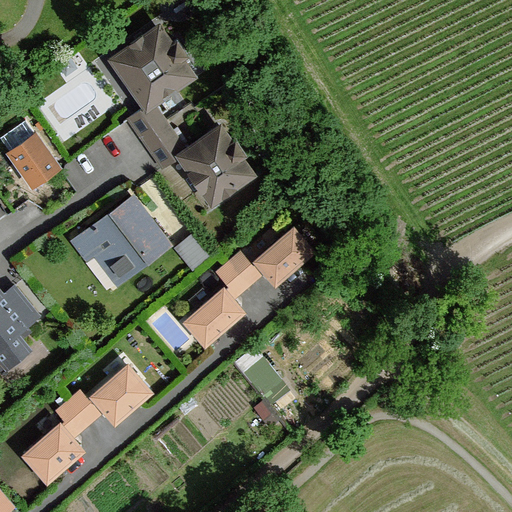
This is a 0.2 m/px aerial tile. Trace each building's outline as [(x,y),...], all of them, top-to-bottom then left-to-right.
[(162,25),(113,59),(149,110),(197,75),(162,25)] [(224,125),(181,153),(215,205),(258,176),(224,125)] [(63,167),(37,130),(7,151),(34,188),(63,167)] [(134,190),(69,239),(85,261),(93,253),(118,284),(173,241),(134,190)] [(180,243),(199,263),(213,250),(195,230),(180,243)] [(230,287),(189,322),(208,343),(244,312),(233,300),(265,273),(277,286),(316,252),(297,230),(255,266),(243,252),(218,273),(230,287)] [(13,278),(0,288),(0,367),(51,328),(13,278)] [(63,418),(23,453),(46,480),(86,446),(76,434),(102,411),(114,425),(154,391),(129,362),(88,398),(81,390),(57,411),(63,418)] [(0,485),(0,511),(6,511),(15,504),(0,485)]
